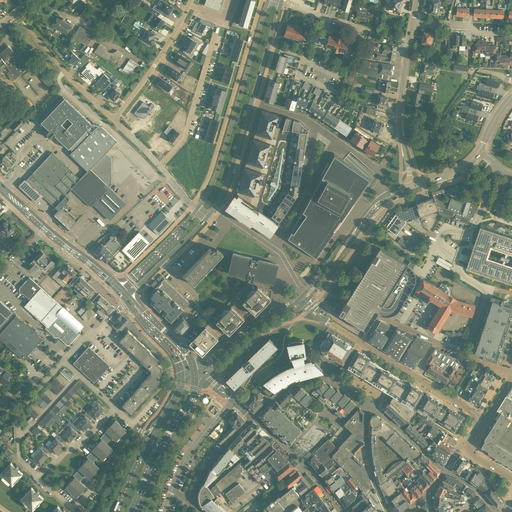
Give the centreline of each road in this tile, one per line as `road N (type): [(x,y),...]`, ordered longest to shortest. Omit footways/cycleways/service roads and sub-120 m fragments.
road 1 (residential): [(460,353),(485,294),(437,244),(445,229),(471,229),(497,168)]
road 2 (primary): [(206,217),(227,182),(280,3)]
road 3 (primary): [(268,0),(213,182),(197,209)]
road 4 (residential): [(483,420),(307,300)]
road 5 (tertiary): [(412,22),(399,109),(412,185)]
road 6 (residential): [(113,120),(191,0)]
road 7 (tertiary): [(302,296),(195,372)]
road 8 (residential): [(398,37),(280,3)]
road 9 (residential): [(197,209),(113,120)]
road 10 (tertiary): [(209,372),(307,300)]
